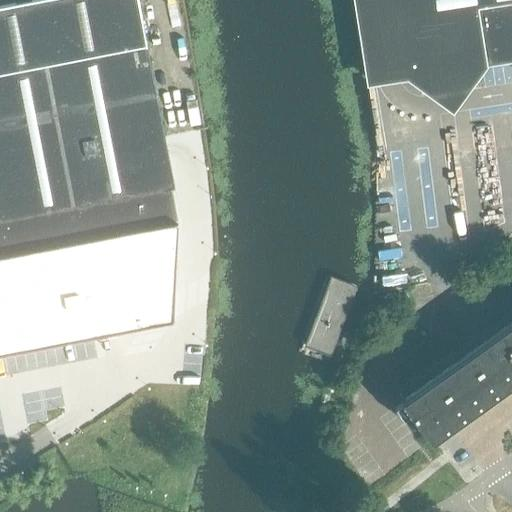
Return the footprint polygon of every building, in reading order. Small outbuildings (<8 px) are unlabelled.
[(0,277),(14,350),(40,345),(96,334),(134,327),(174,319),(175,293),(178,220),(172,187),(175,187),(169,157),(166,142),(165,137),(165,136),(138,0),(30,0),(0,6),(0,277)] [(511,0),(394,0),(400,39),(424,56),(483,47),(486,66),(511,62),(511,0)] [(0,277),(0,352),(14,350),(0,277)] [(350,298),(332,329),(342,334),(360,304),(350,298)] [(511,320),(403,399),(432,441),(433,440),(511,383),(511,320)]
